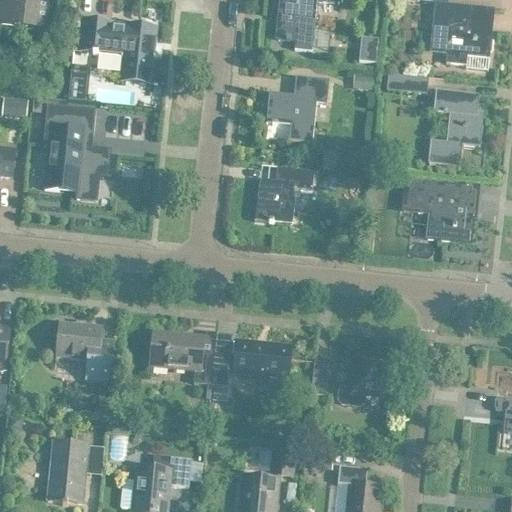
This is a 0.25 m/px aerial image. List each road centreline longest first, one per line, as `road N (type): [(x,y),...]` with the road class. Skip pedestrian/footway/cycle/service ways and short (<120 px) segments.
road 1 (residential): [(199,267),(225,0)]
road 2 (residential): [(436,291),(199,267)]
road 3 (residential): [(436,291),(411,511)]
road 4 (residential): [(199,267),(0,248)]
